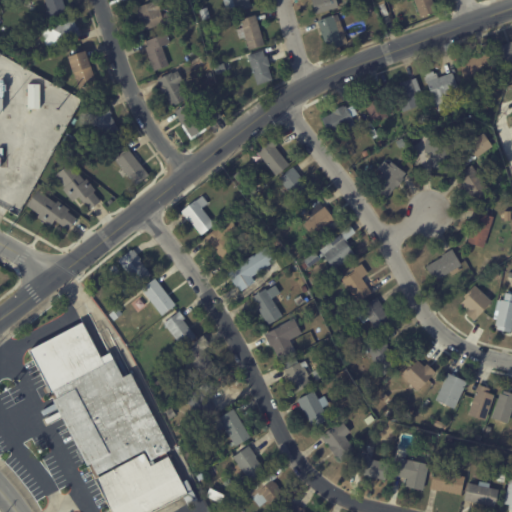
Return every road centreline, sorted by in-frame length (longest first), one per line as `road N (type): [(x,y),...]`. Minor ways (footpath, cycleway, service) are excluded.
road 1 (tertiary): [(0,319),(305,85),(511,8)]
road 2 (residential): [(144,207),(305,471),(343,507),(366,511)]
road 3 (residential): [(285,99),(432,325),(474,353),(511,360)]
road 4 (residential): [(182,174),(118,71),(94,0)]
